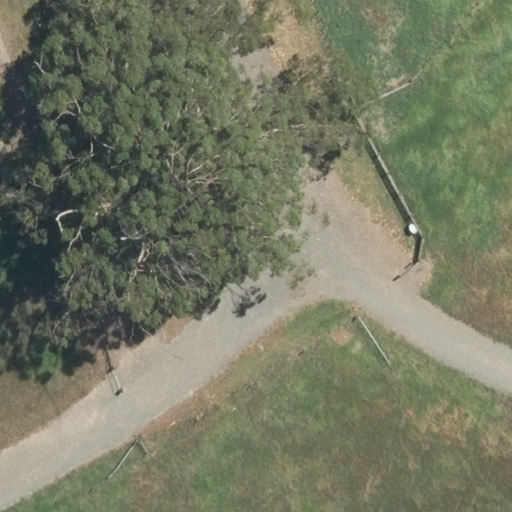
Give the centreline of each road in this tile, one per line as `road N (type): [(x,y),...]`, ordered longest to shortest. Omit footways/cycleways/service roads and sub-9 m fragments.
road 1 (track): [(0,482),(225,328),(271,258),(295,182)]
road 2 (track): [(503,372),(386,290),(295,182)]
road 3 (track): [(295,182),(204,0)]
